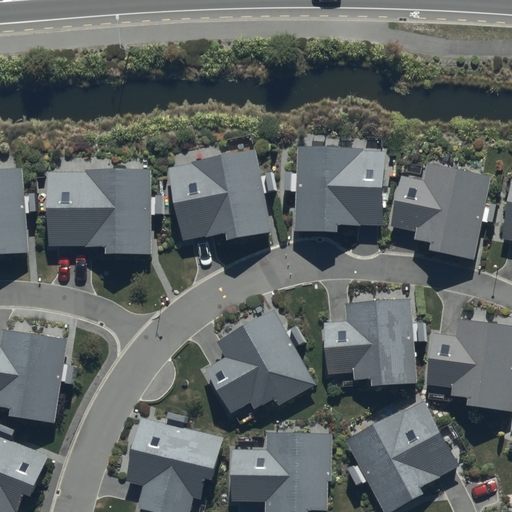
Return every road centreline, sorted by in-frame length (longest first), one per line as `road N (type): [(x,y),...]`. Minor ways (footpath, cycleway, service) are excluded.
road 1 (residential): [(511,297),(420,272),(280,266),(202,301),(152,345)]
road 2 (residential): [(152,345),(106,415),(71,511)]
road 3 (residential): [(152,345),(91,306),(0,292)]
